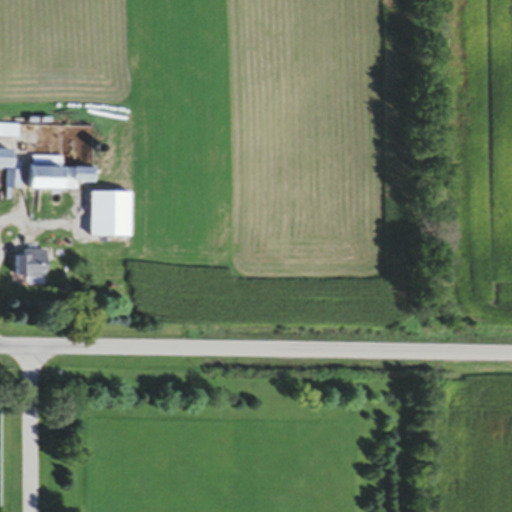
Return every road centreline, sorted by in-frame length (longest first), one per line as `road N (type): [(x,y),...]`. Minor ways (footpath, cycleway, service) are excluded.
road 1 (residential): [(511,352),(0,346)]
road 2 (residential): [(30,346),(32,511)]
